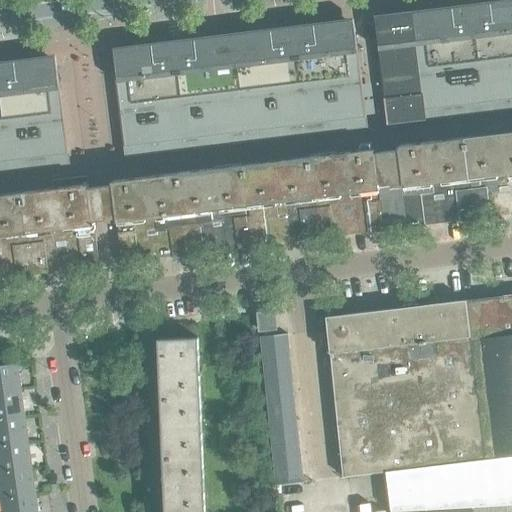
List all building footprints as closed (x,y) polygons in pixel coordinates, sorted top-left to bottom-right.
[(511,0),(498,0),(413,11),(375,15),(377,29),(380,50),(387,115),(424,111),(454,107),(511,99),(511,0)] [(358,53),(354,19),(113,48),(115,62),(117,82),(125,147),(367,119),(358,53)] [(0,162),(68,154),(60,89),(58,69),(56,55),(0,61),(0,162)] [(511,131),(465,137),(474,220),(491,218),(491,217),(511,214),(511,131)] [(474,220),(465,137),(387,147),(397,230),(426,227),(426,225),(460,221),(460,222),(474,220)] [(387,147),(309,157),(318,240),(334,238),(334,236),(368,232),(369,234),(397,230),(387,147)] [(309,157),(244,165),(254,248),(270,246),(269,245),(298,241),(303,240),(304,242),(318,240),(309,157)] [(244,165),(179,173),(189,256),(204,254),(204,253),(238,249),(238,250),(254,248),(244,165)] [(87,184),(23,192),(33,276),(44,274),(44,273),(78,269),(78,270),(100,267),(96,235),(94,235),(93,221),(117,218),(119,232),(118,232),(122,264),(139,262),(139,261),(173,257),(173,258),(189,256),(179,173),(113,181),(114,185),(88,188),(87,184)] [(33,276),(23,192),(0,194),(0,278),(15,277),(15,278),(33,276)] [(511,454),(511,294),(470,300),(469,298),(468,299),(468,300),(466,300),(485,458),(511,454)] [(485,458),(466,300),(327,316),(331,352),(344,476),(386,470),(485,458)] [(258,312),(258,315),(260,329),(277,327),(275,310),(258,312)] [(262,348),(290,345),(288,333),(260,336),(262,348)] [(161,397),(201,396),(198,336),(159,338),(161,397)] [(290,345),(262,348),(263,361),(291,358),(290,345)] [(292,370),(291,358),(263,361),(264,373),(292,370)] [(0,392),(21,389),(18,363),(0,365),(0,392)] [(292,370),(264,373),(265,385),(293,382),(292,370)] [(293,382),(265,385),(267,398),(295,395),(293,382)] [(0,419),(25,416),(21,389),(0,392),(0,419)] [(296,407),(295,395),(267,398),(268,410),(296,407)] [(201,396),(161,397),(164,457),(203,456),(201,396)] [(297,420),(296,407),(268,410),(269,423),(297,420)] [(25,416),(0,419),(0,446),(29,442),(25,416)] [(299,432),(297,420),(269,423),(271,435),(299,432)] [(299,432),(271,435),(272,447),(300,444),(299,432)] [(0,473),(32,469),(29,442),(0,446),(0,473)] [(301,457),(300,444),(272,447),(273,460),(301,457)] [(511,454),(485,458),(386,470),(391,510),(393,510),(472,505),(511,503),(511,454)] [(205,511),(203,456),(164,457),(165,511),(205,511)] [(303,469),(301,457),(273,460),(275,472),(303,469)] [(36,495),(32,469),(0,473),(0,482),(2,500),(36,495)] [(304,482),(303,469),(275,472),(276,485),(304,482)] [(38,511),(36,495),(2,500),(4,511),(38,511)] [(511,511),(511,503),(472,505),(472,511),(511,511)]
